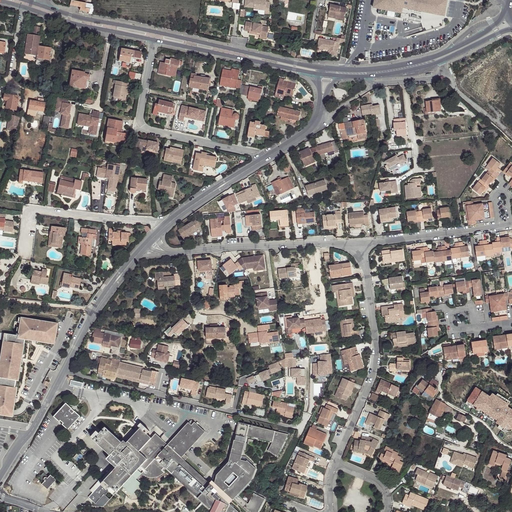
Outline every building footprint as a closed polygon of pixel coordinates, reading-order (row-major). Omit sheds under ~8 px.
[(71,0),(70,5),(76,6),(80,7),(80,10),(89,12),(88,14),(92,14),(94,6),(86,4),(87,0),(71,0)] [(269,14),(270,2),(266,2),(266,0),(258,0),(257,0),(256,0),(245,0),(245,7),(254,8),(254,9),(265,10),(264,13),(269,14)] [(375,0),(374,9),(379,10),(378,15),(397,19),(401,19),(402,15),(411,16),(413,17),(413,19),(422,21),(422,22),(422,24),(427,22),(430,31),(443,28),(448,1),(447,0),(375,0)] [(347,8),(330,5),(328,17),(344,20),(347,8)] [(246,22),(244,30),(258,33),(258,31),(261,32),(260,36),(267,38),(269,27),(262,26),(262,25),(246,22)] [(424,33),(430,31),(427,22),(422,24),(424,33)] [(27,34),(24,54),(37,56),(36,64),(44,65),(45,59),(49,60),(51,48),(38,46),(41,27),(33,26),(32,35),(27,34)] [(344,39),(337,38),(336,42),(334,41),(334,42),(332,42),(332,41),(319,39),(318,47),(330,49),(329,54),(337,56),(339,43),(343,43),(344,39)] [(141,52),(119,48),(118,55),(120,55),(119,60),(130,62),(131,57),(140,59),(141,52)] [(161,62),(158,74),(170,76),(173,65),(178,66),(179,66),(179,65),(181,66),(182,62),(180,61),(180,60),(171,59),(171,60),(166,59),(165,63),(161,62)] [(231,71),(223,69),(220,85),(226,86),(227,83),(230,83),(230,85),(236,87),(240,88),(240,85),(241,80),(238,80),(240,70),(232,69),(231,71)] [(76,84),(85,85),(86,79),(89,79),(90,75),(84,74),(85,72),(72,70),(69,86),(76,87),(76,84)] [(189,87),(208,90),(210,79),(196,76),(196,74),(191,73),(189,87)] [(287,93),(293,95),(297,81),(293,79),(292,83),(287,82),(286,86),(283,85),(278,83),(275,96),(283,99),(284,96),(285,92),(287,92),(287,93)] [(128,83),(114,80),(113,83),(115,83),(113,97),(125,99),(126,94),(127,90),(128,83)] [(259,99),(260,99),(263,87),(258,86),(258,88),(246,86),(244,95),(248,96),(248,97),(259,99)] [(18,96),(4,93),(3,100),(7,101),(5,108),(16,110),(18,110),(19,104),(17,104),(17,102),(19,103),(20,98),(18,98),(18,96)] [(37,101),(26,99),(23,114),(29,115),(36,116),(37,110),(44,112),(46,99),(38,98),(37,101)] [(68,100),(57,98),(55,110),(61,111),(63,114),(61,125),(68,127),(70,118),(69,118),(69,115),(71,104),(68,104),(68,100)] [(216,107),(221,108),(218,125),(223,126),(224,122),(227,122),(227,124),(235,126),(236,119),(238,119),(239,119),(239,117),(239,116),(239,115),(238,114),(236,113),(235,113),(234,114),(232,114),(233,110),(222,108),(224,99),(218,98),(216,107)] [(426,108),(427,112),(435,112),(441,111),(440,99),(435,99),(435,101),(432,101),(426,102),(426,108)] [(172,106),(173,103),(159,100),(158,104),(155,103),(152,114),(157,115),(158,112),(167,114),(168,112),(171,113),(171,111),(173,112),(174,107),(172,106)] [(370,107),(370,104),(361,106),(363,116),(371,114),(372,116),(381,114),(379,105),(372,106),(370,107)] [(203,121),(206,111),(182,105),(178,120),(183,121),(185,115),(199,118),(201,121),(203,121)] [(301,112),(279,107),(277,115),(281,117),(288,118),(299,121),(301,112)] [(96,135),(100,112),(93,111),(92,116),(79,114),(77,124),(83,125),(84,123),(90,124),(90,127),(89,133),(96,135)] [(17,132),(20,117),(11,115),(10,122),(8,121),(7,125),(11,126),(10,130),(17,132)] [(407,135),(405,118),(394,119),(394,123),(394,128),(392,128),(392,130),(396,130),(397,131),(397,136),(407,135)] [(123,121),(109,119),(107,128),(105,141),(114,142),(115,141),(124,143),(126,133),(123,133),(121,133),(121,130),(123,121)] [(364,120),(339,125),(340,130),(342,140),(348,139),(347,136),(357,134),(366,133),(366,132),(365,126),(366,125),(365,121),(364,121),(364,120)] [(253,122),(250,122),(247,136),(254,138),(255,135),(255,134),(264,135),(264,137),(268,137),(269,131),(265,131),(266,126),(260,125),(260,122),(254,121),(253,122)] [(156,150),(158,143),(148,141),(137,139),(135,150),(141,151),(142,145),(147,146),(146,148),(156,150)] [(335,141),(315,147),(318,155),(334,150),(334,152),(338,151),(335,141)] [(310,149),(299,154),(305,166),(315,162),(313,157),(318,155),(315,147),(310,149)] [(181,161),(184,150),(176,149),(175,150),(166,148),(163,160),(173,162),(173,159),(181,161)] [(201,154),(196,153),(193,170),(203,172),(204,166),(210,167),(211,163),(216,164),(217,158),(206,155),(201,154)] [(396,156),(385,161),(389,168),(400,162),(401,164),(407,161),(403,155),(398,158),(396,156)] [(489,171),(497,177),(499,174),(497,173),(495,171),(498,168),(501,164),(493,158),(488,165),(491,168),(489,171)] [(110,177),(118,178),(120,164),(108,162),(107,167),(102,166),(100,177),(109,179),(110,177)] [(509,176),(511,177),(511,166),(509,164),(503,172),(506,174),(506,173),(509,176)] [(20,170),(20,175),(23,175),(22,180),(23,180),(33,182),(33,179),(35,179),(35,182),(42,183),(43,173),(20,170)] [(489,171),(481,180),(488,186),(491,182),(493,179),(495,180),(497,177),(489,171)] [(162,181),(159,181),(158,189),(164,191),(168,191),(167,193),(174,194),(176,183),(171,183),(173,176),(163,174),(162,181)] [(82,181),(64,177),(63,180),(60,180),(57,193),(62,194),(63,192),(74,194),(75,189),(80,190),(82,181)] [(147,179),(131,177),(130,191),(130,192),(131,193),(132,193),(133,193),(135,193),(136,192),(136,189),(146,190),(147,179)] [(294,188),(289,177),(282,180),(281,179),(278,180),(271,183),(277,196),(294,188)] [(417,192),(417,187),(417,183),(421,183),(421,178),(413,179),(410,181),(410,183),(411,185),(408,185),(405,186),(406,199),(421,197),(421,192),(417,192)] [(327,188),(324,180),(306,186),(309,196),(316,193),(315,191),(319,189),(320,190),(327,188)] [(386,182),(379,183),(380,192),(391,190),(391,193),(398,192),(396,181),(390,182),(389,180),(385,180),(386,182)] [(489,186),(488,186),(481,180),(479,183),(478,182),(472,189),(480,195),(483,191),(486,188),(487,189),(489,186)] [(240,203),(256,197),(252,187),(236,194),(240,203)] [(278,195),(281,203),(296,198),(293,190),(278,195)] [(230,196),(219,202),(221,207),(225,205),(228,209),(228,212),(236,212),(236,209),(234,206),(238,203),(236,199),(233,201),(230,196)] [(484,211),(483,204),(473,205),(472,201),(465,202),(466,206),(467,206),(468,214),(484,211)] [(397,217),(396,207),(379,210),(381,222),(388,221),(387,219),(392,218),(397,217)] [(440,210),(437,210),(438,221),(442,220),(442,218),(445,218),(450,217),(449,207),(440,208),(440,210)] [(296,209),(297,224),(316,222),(314,212),(305,213),(305,208),(296,209)] [(419,211),(420,222),(424,221),(424,219),(428,219),(433,218),(431,208),(422,210),(423,211),(419,211)] [(289,223),(288,212),(284,212),(284,210),(270,212),(271,220),(280,219),(280,223),(289,223)] [(342,222),(341,211),(335,212),(335,214),(322,216),(323,227),(332,226),(332,227),(336,227),(336,223),(342,222)] [(416,222),(420,222),(419,211),(416,212),(416,211),(407,212),(408,221),(412,221),(416,220),(416,222)] [(484,211),(468,214),(469,221),(468,221),(468,225),(476,224),(475,220),(485,219),(484,211)] [(364,212),(348,213),(349,225),(361,224),(365,223),(365,226),(369,226),(368,220),(368,217),(368,215),(364,215),(364,212)] [(6,215),(0,213),(0,230),(13,232),(14,222),(5,221),(6,215)] [(262,230),(260,214),(259,214),(259,213),(255,213),(256,215),(253,215),(253,214),(247,214),(247,216),(246,216),(247,227),(252,226),(252,229),(255,228),(255,231),(262,230)] [(217,218),(210,219),(211,235),(223,233),(222,231),(222,230),(226,230),(226,231),(226,233),(231,233),(230,217),(224,217),(225,220),(223,220),(224,221),(224,225),(222,225),(221,222),(218,222),(218,221),(217,218)] [(196,220),(178,230),(184,241),(190,237),(189,236),(188,234),(197,228),(200,227),(199,225),(197,221),(196,220)] [(66,228),(51,226),(51,232),(53,232),(52,243),(55,243),(55,247),(61,248),(62,238),(62,236),(65,236),(66,228)] [(80,255),(90,256),(91,246),(93,234),(95,235),(96,230),(81,228),(81,232),(83,233),(82,237),(79,237),(78,243),(82,243),(80,255)] [(109,229),(108,240),(112,240),(112,241),(126,242),(126,241),(130,242),(131,233),(121,232),(118,232),(112,232),(112,229),(109,229)] [(492,244),(494,253),(502,252),(502,248),(500,238),(500,237),(496,238),(497,240),(497,242),(496,242),(492,243),(492,244)] [(509,237),(500,238),(502,248),(510,247),(511,248),(511,239),(510,239),(509,237)] [(487,240),(483,241),(485,256),(494,254),(494,253),(492,244),(489,245),(488,245),(487,242),(487,240)] [(478,246),(475,247),(476,257),(477,257),(477,261),(486,260),(485,257),(485,256),(483,241),(479,241),(480,246),(478,246)] [(463,242),(459,243),(461,258),(461,261),(470,260),(468,246),(465,247),(463,247),(463,245),(463,242)] [(451,250),(452,259),(461,258),(459,243),(455,243),(455,246),(456,248),(454,248),(451,249),(451,250)] [(442,247),(444,261),(452,260),(452,259),(451,250),(448,250),(446,251),(446,248),(445,246),(442,247)] [(428,247),(424,248),(426,263),(435,261),(434,252),(433,251),(430,252),(429,252),(428,249),(428,247)] [(437,252),(434,252),(435,261),(435,263),(444,261),(442,247),(438,247),(438,249),(437,250),(437,252)] [(422,263),(426,263),(424,248),(420,248),(421,250),(417,251),(412,251),(413,261),(421,260),(422,263)] [(404,259),(403,250),(396,251),(395,249),(382,251),(383,261),(392,260),(392,262),(400,261),(399,260),(404,259)] [(263,255),(242,258),(238,261),(245,271),(247,269),(247,267),(255,266),(255,271),(265,269),(263,255)] [(211,260),(198,261),(198,271),(205,271),(212,270),(211,260)] [(279,279),(297,277),(296,267),(300,266),(300,263),(291,264),(291,267),(278,269),(279,279)] [(335,265),(329,266),(330,271),(333,271),(334,275),(341,274),(342,276),(352,275),(350,263),(339,265),(335,265)] [(33,270),(31,280),(40,282),(39,283),(47,285),(49,278),(46,277),(47,270),(42,269),(42,272),(33,270)] [(165,289),(165,286),(180,285),(180,277),(180,276),(174,276),(172,276),(171,274),(169,275),(169,272),(163,273),(163,272),(155,273),(155,280),(157,280),(158,290),(165,289)] [(70,287),(79,289),(81,279),(72,277),(73,276),(72,276),(72,275),(64,273),(62,282),(61,284),(60,284),(60,286),(61,286),(69,288),(70,287)] [(402,276),(389,278),(389,279),(390,285),(390,290),(397,289),(405,288),(404,282),(403,283),(402,276)] [(470,293),(469,287),(468,282),(465,283),(464,278),(455,280),(457,292),(462,292),(466,291),(466,293),(470,293)] [(473,287),(473,288),(481,287),(480,279),(472,280),(468,280),(468,282),(469,287),(473,287)] [(227,285),(220,286),(221,301),(228,300),(228,297),(235,296),(235,295),(240,295),(239,289),(237,289),(236,282),(233,282),(233,286),(232,286),(230,286),(230,288),(230,289),(227,289),(227,288),(227,285)] [(354,290),(353,283),(332,286),(333,292),(336,292),(339,291),(342,306),(353,304),(352,297),(351,290),(354,290)] [(452,284),(440,286),(442,297),(445,296),(445,295),(449,294),(453,293),(452,284)] [(438,297),(442,297),(440,286),(428,288),(429,292),(430,297),(434,296),(438,296),(438,297)] [(482,296),(481,287),(473,288),(474,297),(482,296)] [(430,302),(430,297),(429,292),(425,292),(420,293),(421,303),(426,302),(429,302),(430,302)] [(278,310),(277,300),(268,301),(267,293),(256,294),(258,308),(269,307),(269,308),(269,311),(278,310)] [(497,295),(498,303),(505,302),(505,300),(509,300),(508,293),(504,293),(504,294),(497,295)] [(490,304),(498,303),(497,295),(489,296),(489,295),(485,296),(486,303),(490,303),(490,304)] [(201,304),(208,309),(211,305),(204,300),(201,304)] [(505,302),(498,303),(499,311),(507,310),(505,302)] [(499,311),(498,303),(490,304),(491,312),(499,311)] [(381,309),(382,316),(385,316),(386,321),(396,320),(396,318),(405,317),(403,304),(394,305),(394,309),(389,310),(389,308),(381,309)] [(141,309),(134,309),(134,317),(140,318),(140,317),(142,317),(143,313),(140,313),(141,309)] [(435,311),(432,312),(423,313),(424,318),(427,318),(428,325),(438,323),(438,319),(437,320),(436,316),(435,311)] [(305,321),(304,319),(300,320),(299,318),(287,319),(289,328),(286,328),(287,335),(292,334),(292,329),(306,327),(305,321)] [(54,341),(57,323),(49,322),(49,325),(43,324),(43,321),(28,319),(27,321),(20,320),(18,335),(7,334),(6,341),(3,341),(2,349),(4,349),(3,356),(1,355),(0,359),(0,362),(2,363),(0,374),(0,414),(8,416),(9,409),(13,410),(14,402),(15,399),(16,394),(13,394),(18,366),(20,366),(22,351),(20,351),(21,344),(23,345),(24,339),(32,340),(35,341),(40,342),(40,339),(54,341)] [(321,319),(305,321),(306,327),(306,334),(327,331),(325,320),(321,320),(321,319)] [(341,329),(342,337),(360,335),(359,331),(354,331),(351,332),(351,328),(353,328),(354,328),(354,323),(351,324),(351,319),(343,320),(344,329),(341,329)] [(439,327),(438,323),(428,325),(428,328),(427,328),(428,337),(438,336),(438,331),(437,327),(439,327)] [(210,328),(206,328),(206,332),(206,334),(206,338),(218,338),(226,338),(225,327),(218,328),(210,328)] [(95,337),(93,342),(98,343),(100,333),(101,330),(94,328),(93,337),(95,337)] [(406,331),(390,334),(391,339),(393,339),(394,345),(398,345),(405,344),(405,342),(407,341),(408,345),(416,343),(414,333),(406,334),(406,331)] [(268,343),(279,342),(278,332),(267,333),(267,332),(249,334),(250,343),(260,341),(260,343),(268,342),(268,343)] [(100,333),(98,343),(103,344),(111,346),(119,348),(121,337),(100,333)] [(508,347),(506,336),(500,337),(500,336),(493,337),(495,350),(502,349),(502,347),(508,347)] [(136,338),(132,338),(131,348),(140,349),(141,341),(135,340),(136,338)] [(486,340),(479,341),(480,353),(485,352),(488,352),(486,340)] [(480,353),(479,341),(472,342),(473,354),(477,353),(480,353)] [(168,363),(170,353),(167,352),(168,347),(158,345),(157,350),(153,350),(151,357),(155,358),(155,360),(168,363)] [(464,345),(457,346),(457,347),(458,357),(466,356),(464,345)] [(356,347),(341,351),(342,355),(346,354),(349,364),(351,372),(364,368),(361,359),(360,359),(356,347)] [(458,357),(457,347),(451,348),(450,347),(443,348),(445,360),(452,360),(452,358),(458,357)] [(313,364),(313,376),(319,376),(319,375),(327,375),(327,373),(327,370),(332,370),(332,368),(330,354),(320,355),(320,362),(318,362),(318,364),(313,364)] [(103,375),(116,378),(116,377),(117,374),(120,362),(120,361),(112,359),(112,360),(101,358),(98,357),(97,359),(101,360),(100,363),(98,373),(103,374),(103,375)] [(296,369),(296,357),(294,358),(289,358),(289,377),(297,377),(297,385),(305,385),(305,369),(296,369)] [(401,370),(410,370),(410,362),(410,361),(405,360),(405,362),(403,362),(403,360),(403,358),(397,358),(397,364),(390,364),(390,371),(397,371),(397,370),(401,370)] [(120,362),(117,374),(140,380),(140,383),(156,387),(159,372),(153,371),(152,372),(143,370),(143,368),(120,362)] [(181,370),(182,363),(173,362),(172,369),(181,370)] [(278,362),(268,366),(270,369),(271,371),(268,372),(267,370),(259,373),(260,374),(253,376),(247,379),(249,384),(255,381),(256,382),(262,379),(263,381),(269,378),(270,376),(269,375),(281,370),(278,362)] [(117,374),(116,377),(140,383),(140,380),(117,374)] [(489,387),(474,377),(466,390),(473,394),(472,395),(475,397),(480,400),(483,402),(493,408),(496,410),(495,413),(498,415),(503,418),(505,415),(511,419),(511,417),(511,400),(505,396),(508,391),(505,389),(503,391),(494,386),(491,383),(489,387)] [(191,394),(197,396),(200,382),(182,378),(180,387),(192,390),(191,394)] [(349,381),(343,378),(338,388),(340,389),(337,397),(346,401),(348,396),(350,390),(352,391),(355,384),(354,383),(355,381),(350,379),(349,381)] [(434,388),(438,383),(432,379),(430,382),(429,381),(428,382),(426,381),(426,382),(422,380),(418,385),(417,385),(412,391),(417,394),(419,391),(423,394),(422,395),(426,399),(429,394),(433,397),(438,391),(434,388)] [(395,397),(399,388),(381,380),(376,391),(380,393),(381,391),(395,397)] [(503,391),(505,389),(496,383),(494,386),(503,391)] [(216,389),(208,388),(206,397),(215,399),(215,397),(224,399),(224,398),(226,399),(226,402),(231,403),(232,395),(225,394),(226,390),(217,388),(216,389)] [(261,407),(264,395),(249,392),(249,394),(244,393),(242,404),(246,405),(247,404),(247,403),(254,404),(254,406),(261,407)] [(376,402),(378,396),(372,393),(370,399),(376,402)] [(446,404),(437,399),(429,413),(427,419),(437,422),(436,424),(441,426),(443,421),(440,419),(444,411),(449,414),(453,409),(445,405),(446,404)] [(287,406),(288,404),(274,400),(272,407),(277,408),(276,412),(285,414),(285,415),(284,416),(292,418),(295,407),(287,406)] [(493,408),(483,402),(482,404),(491,411),(493,408)] [(65,403),(54,415),(60,420),(63,423),(68,428),(79,416),(74,411),(71,414),(68,411),(71,408),(65,403)] [(338,409),(327,405),(325,408),(324,408),(321,415),(317,422),(327,426),(330,420),(334,412),(335,413),(337,413),(338,409)] [(377,416),(373,415),(368,425),(380,430),(385,420),(387,421),(390,415),(383,412),(381,418),(377,416)] [(467,417),(459,414),(458,414),(457,418),(456,419),(464,422),(467,417)] [(158,477),(160,476),(164,473),(164,472),(162,470),(164,467),(211,511),(214,511),(238,511),(227,502),(231,498),(246,511),(258,511),(265,499),(254,493),(248,504),(238,495),(252,480),(256,469),(247,460),(246,461),(241,460),(247,435),(272,442),(268,451),(273,454),(275,456),(276,455),(277,456),(288,434),(238,422),(229,462),(216,475),(213,487),(185,460),(188,457),(185,454),(205,432),(198,425),(199,424),(197,422),(196,423),(194,422),(192,425),(188,422),(168,445),(165,448),(159,442),(162,439),(156,434),(152,438),(147,434),(140,428),(131,438),(128,441),(127,443),(124,440),(122,442),(105,427),(99,433),(94,440),(93,440),(110,455),(107,459),(116,468),(88,497),(95,504),(97,504),(97,506),(104,507),(110,500),(105,495),(112,488),(117,493),(122,486),(132,495),(137,480),(136,479),(132,475),(137,470),(141,466),(145,469),(141,473),(142,474),(144,475),(145,476),(147,477),(151,478),(156,477),(158,477)] [(140,428),(147,434),(150,431),(141,423),(138,426),(140,428)] [(312,428),(310,427),(305,440),(314,444),(314,446),(321,449),(327,434),(316,430),(312,428)] [(91,437),(94,440),(99,433),(97,431),(91,437)] [(353,449),(366,450),(368,452),(367,453),(372,456),(377,446),(376,445),(378,442),(373,439),(373,440),(371,442),(370,441),(370,439),(370,437),(363,436),(362,440),(361,440),(360,440),(360,441),(360,443),(355,442),(354,442),(353,449)] [(162,439),(159,442),(165,448),(168,445),(162,439)] [(391,468),(399,472),(403,463),(400,461),(401,457),(397,456),(398,453),(393,451),(393,450),(386,446),(384,450),(387,451),(385,455),(384,458),(394,462),(393,464),(391,468)] [(299,451),(292,469),(304,474),(306,474),(308,468),(306,468),(309,460),(313,462),(315,458),(299,451)] [(503,470),(507,472),(511,460),(510,459),(506,458),(507,455),(493,451),(488,464),(494,466),(495,464),(502,466),(501,469),(501,470),(503,470)] [(463,467),(463,466),(455,463),(453,459),(456,452),(454,452),(450,463),(463,467)] [(477,458),(467,454),(466,456),(456,452),(453,459),(455,463),(463,466),(464,464),(468,466),(474,469),(477,458)] [(394,462),(384,458),(385,455),(382,453),(379,458),(393,464),(394,462)] [(415,481),(433,488),(438,476),(430,473),(429,474),(424,472),(424,471),(417,468),(415,474),(418,475),(415,481)] [(137,470),(132,475),(136,479),(142,474),(141,473),(137,470)] [(53,482),(56,480),(50,475),(48,477),(43,472),(38,477),(42,480),(43,479),(44,481),(41,484),(47,489),(49,487),(52,487),(54,485),(53,482)] [(470,484),(446,476),(446,477),(443,476),(441,480),(444,481),(443,485),(458,490),(460,487),(463,488),(462,492),(467,494),(470,484)] [(288,477),(284,490),(290,492),(299,494),(299,496),(304,498),(308,486),(299,484),(299,485),(297,485),(297,483),(298,480),(288,477)] [(429,500),(410,493),(409,496),(405,495),(402,503),(406,505),(405,506),(410,508),(411,507),(412,505),(415,506),(425,510),(429,500)]
